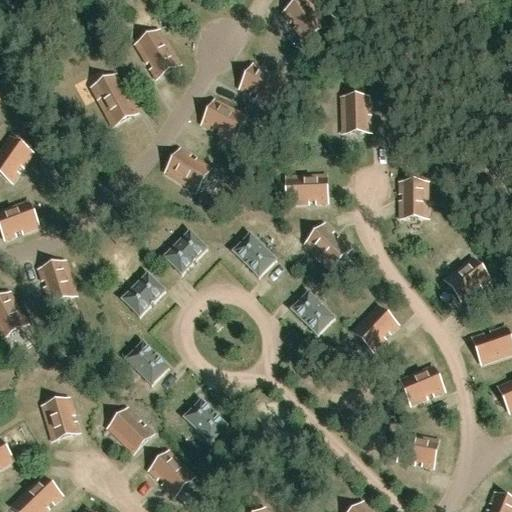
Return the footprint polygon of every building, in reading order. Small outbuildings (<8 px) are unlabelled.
[(304,45),(327,28),(307,0),(305,0),(283,17),(304,45)] [(156,81),(180,66),(163,37),(139,52),(156,81)] [(271,109),(284,84),(254,68),(241,93),(271,109)] [(128,103),(125,97),(127,96),(116,76),(89,91),(112,131),(139,116),(131,102),(128,103)] [(342,134),(373,133),(371,100),(341,101),(342,134)] [(233,143),(245,117),(216,103),(203,128),(233,143)] [(0,175),(13,185),(33,156),(10,140),(0,154),(0,175)] [(195,163),(189,159),(191,157),(180,150),(164,176),(196,196),(212,170),(196,160),(195,163)] [(293,208),(327,206),(326,177),(292,178),(293,208)] [(399,220),(430,219),(429,185),(399,186),(399,220)] [(0,226),(6,242),(37,230),(28,204),(0,214),(0,226)] [(331,270),(351,250),(326,226),(306,247),(331,270)] [(181,277),(207,252),(189,234),(163,260),(181,277)] [(258,281),(276,263),(250,237),(232,254),(258,281)] [(465,304),(491,283),(472,260),(446,281),(465,304)] [(49,305),(76,296),(67,265),(39,274),(49,305)] [(139,319),(165,293),(148,275),(121,301),(139,319)] [(318,339),(336,321),(310,295),(292,312),(318,339)] [(0,336),(2,340),(28,326),(11,296),(0,302),(0,336)] [(374,354),(398,328),(377,309),(353,334),(374,354)] [(482,367),(511,357),(511,340),(508,328),(473,339),(482,367)] [(151,388),(169,370),(143,344),(125,362),(151,388)] [(411,408),(443,396),(432,368),(400,379),(411,408)] [(52,442),(79,433),(70,402),(42,410),(52,442)] [(210,446),(228,429),(202,402),(184,420),(210,446)] [(133,456),(153,437),(128,411),(108,430),(133,456)] [(433,474),(439,442),(404,435),(398,467),(433,474)] [(0,472),(13,464),(0,443),(0,472)] [(174,499),(195,479),(170,454),(149,474),(174,499)] [(15,511),(49,511),(63,499),(41,477),(11,508),(15,511)] [(511,511),(511,503),(493,496),(486,511),(511,511)]
